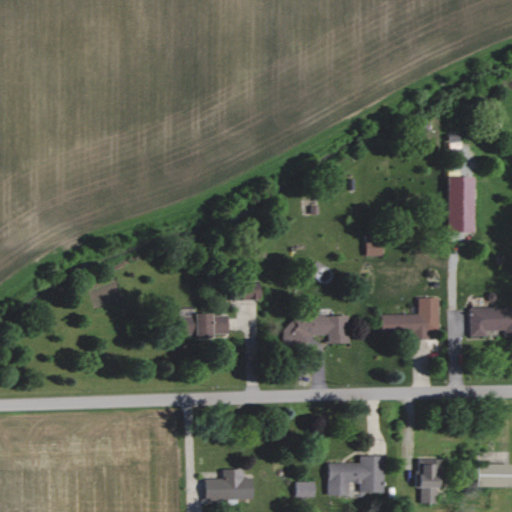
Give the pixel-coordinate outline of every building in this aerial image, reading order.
[(445,231),(471,232),(472,176),(446,176),(445,231)] [(364,240),(364,255),(380,255),(380,239),(364,240)] [(257,281),(231,282),(231,299),(257,299),(257,281)] [(379,314),(379,332),(411,333),(411,338),(427,339),(427,329),(436,329),(437,297),(416,297),(416,314),(379,314)] [(511,306),(467,307),(468,336),(484,336),(484,330),(502,330),(502,336),(511,336),(511,306)] [(176,332),(193,332),(193,338),(210,338),(210,333),(226,333),(226,315),(177,314),(176,332)] [(347,343),(346,314),(284,316),(285,341),(326,339),(326,343),(347,343)] [(325,495),(346,495),(347,483),(357,483),(357,492),(382,492),(382,455),(357,455),(357,462),(325,462),(325,495)] [(418,502),(437,503),(438,459),(416,458),(415,488),(419,488),(418,502)] [(510,464),(475,463),(474,486),(510,487),(510,464)] [(250,477),(242,477),(241,468),(220,469),(220,478),(202,478),(203,500),(251,498),(250,477)] [(293,496),(312,497),(313,481),(294,481),(293,496)]
